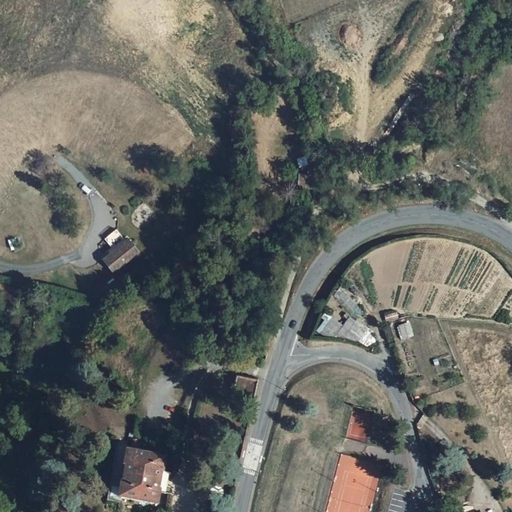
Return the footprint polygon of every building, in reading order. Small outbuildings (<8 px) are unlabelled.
[(297,185),(313,186),(313,174),(298,173),(297,185)] [(121,237),(98,258),(108,269),(132,249),(121,237)] [(249,263),(252,250),(245,248),(243,256),(242,261),(249,263)] [(328,316),(319,327),(345,346),(360,325),(349,317),(342,326),(328,316)] [(396,323),(399,335),(410,332),(406,320),(396,323)] [(238,403),(252,406),(260,377),(235,373),(232,384),(243,387),(238,403)] [(158,492),(169,494),(171,472),(161,471),(163,459),(126,454),(120,499),(156,505),(158,492)]
